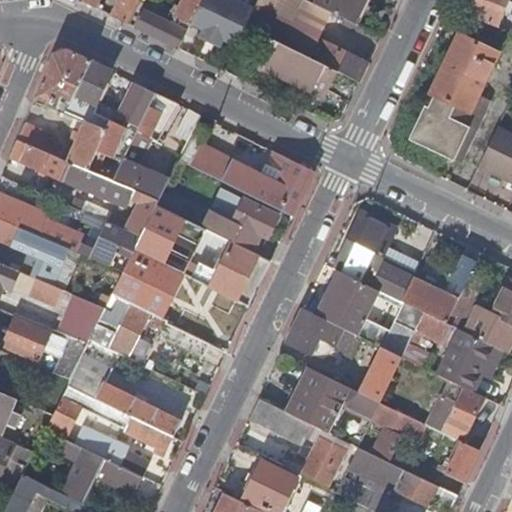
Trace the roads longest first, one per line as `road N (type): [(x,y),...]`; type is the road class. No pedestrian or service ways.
road 1 (residential): [(177,511),(350,157)]
road 2 (residential): [(42,13),(350,157)]
road 3 (residential): [(350,157),(511,238)]
road 4 (residential): [(431,0),(350,157)]
